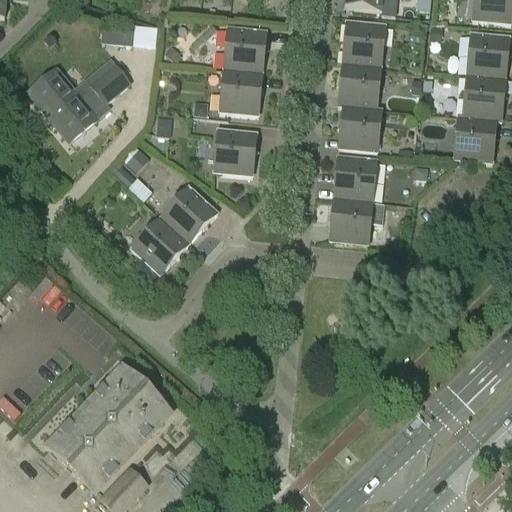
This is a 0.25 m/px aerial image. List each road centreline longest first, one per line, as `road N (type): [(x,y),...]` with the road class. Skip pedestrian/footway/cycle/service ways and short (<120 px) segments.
road 1 (residential): [(299,264),(319,0)]
road 2 (residential): [(299,264),(411,272),(511,187)]
road 3 (residential): [(152,343),(51,241),(0,168)]
road 4 (residential): [(152,343),(231,261),(299,264)]
road 5 (secondary): [(511,343),(385,466)]
